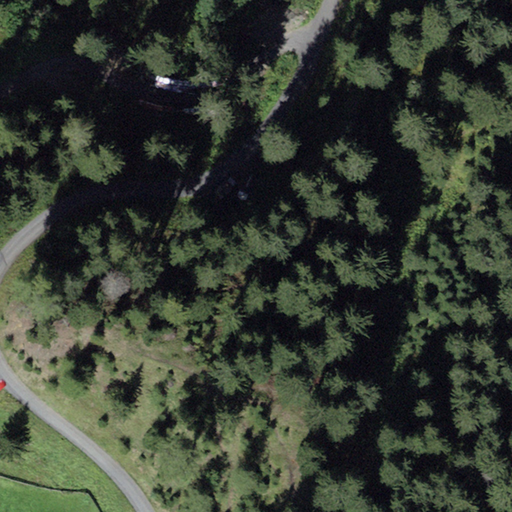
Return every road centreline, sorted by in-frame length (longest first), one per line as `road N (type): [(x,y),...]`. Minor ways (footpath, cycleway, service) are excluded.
road 1 (track): [(0,264),(85,189),(200,172),(241,150),(270,125),(304,74),(325,19)]
road 2 (track): [(325,19),(249,94),(207,114),(155,106),(27,63),(0,78)]
road 3 (track): [(143,511),(120,477),(29,407),(0,367)]
